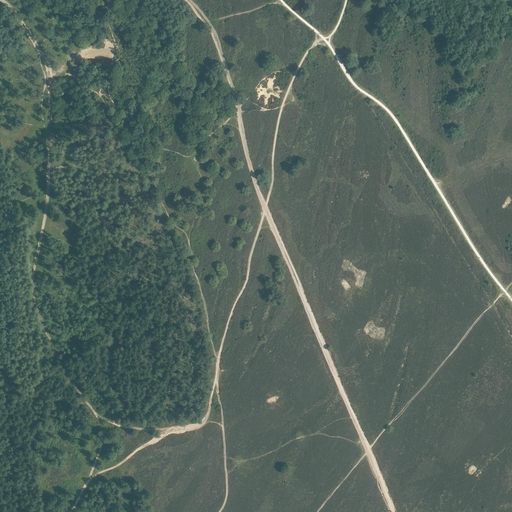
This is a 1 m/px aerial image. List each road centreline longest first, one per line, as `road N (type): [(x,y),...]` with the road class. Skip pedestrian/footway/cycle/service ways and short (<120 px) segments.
road 1 (track): [(394,511),(265,208),(211,32),(186,0)]
road 2 (track): [(217,511),(226,473),(216,366),(265,208),(282,105),(321,38)]
road 3 (track): [(87,479),(170,430),(201,426),(216,377)]
